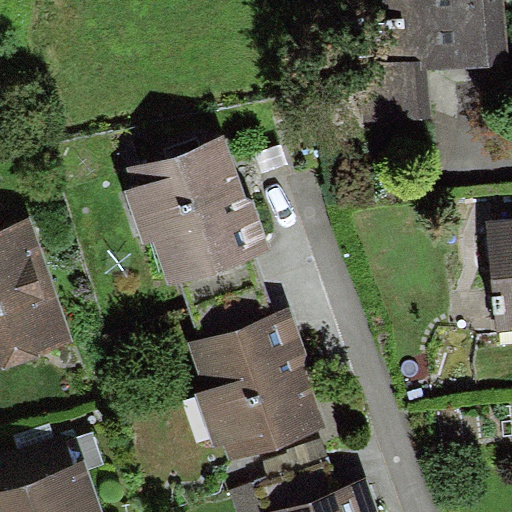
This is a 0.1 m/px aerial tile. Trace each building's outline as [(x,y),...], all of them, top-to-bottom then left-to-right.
[(383,0),(388,61),(426,58),(427,70),(511,64),(505,0),(383,0)] [(431,122),(427,70),(426,58),(388,61),(360,62),(364,126),(431,122)] [(224,142),(126,168),(160,289),(257,262),(224,142)] [(511,216),(486,219),(495,333),(511,331),(511,216)] [(0,369),(75,343),(32,218),(0,228),(0,369)] [(292,309),(190,346),(206,389),(194,394),(214,449),(224,445),(230,462),(326,427),(302,365),(309,354),(292,309)] [(0,486),(0,511),(103,511),(85,457),(0,486)] [(369,511),(358,481),(269,511),(369,511)]
